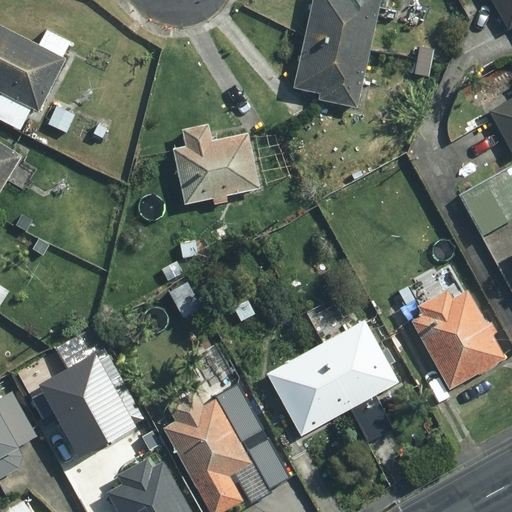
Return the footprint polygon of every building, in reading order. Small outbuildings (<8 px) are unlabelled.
[(305,35),(365,48),(375,0),(308,0),(302,33),(305,35)] [(511,0),(490,0),(506,27),(511,23),(511,0)] [(0,29),(0,93),(34,110),(59,59),(0,29)] [(353,105),(365,48),(305,35),(302,33),(291,87),(317,92),(316,98),(353,105)] [(416,59),(430,63),(433,49),(419,45),(416,59)] [(427,78),(430,63),(416,59),(413,75),(427,78)] [(511,95),(486,110),(511,156),(511,155),(511,95)] [(107,126),(95,121),(89,136),(102,141),(107,126)] [(182,147),(170,149),(181,204),(209,198),(210,203),(222,201),(221,195),(255,188),(244,133),(206,140),(204,125),(179,130),(182,147)] [(0,180),(14,157),(0,148),(0,180)] [(511,164),(457,195),(479,234),(511,215),(511,203),(507,195),(511,192),(511,164)] [(422,221),(409,228),(416,241),(429,234),(422,221)] [(38,237),(50,244),(56,233),(45,226),(38,237)] [(50,244),(38,237),(31,250),(42,257),(50,244)] [(192,241),(178,244),(180,256),(195,254),(192,241)] [(196,308),(180,281),(160,293),(176,320),(196,308)] [(420,315),(409,322),(446,388),(500,357),(488,334),(492,332),(487,323),(482,325),(463,292),(448,300),(443,291),(414,307),(420,315)] [(251,314),(244,301),(235,306),(242,319),(251,314)] [(396,326),(408,319),(399,302),(387,310),(396,326)] [(204,316),(188,316),(188,329),(204,328),(204,316)] [(345,403),(348,407),(366,439),(388,427),(370,394),(392,382),(358,321),(314,345),(314,346),(345,403)] [(298,434),(348,407),(345,403),(314,346),(264,374),(298,434)] [(0,474),(15,467),(18,455),(12,445),(32,435),(8,392),(0,396),(0,474)] [(173,422),(160,429),(205,511),(216,511),(238,500),(228,482),(239,476),(235,470),(247,463),(235,442),(261,428),(247,402),(220,417),(212,400),(199,407),(191,392),(165,407),(173,422)] [(98,454),(76,422),(47,443),(68,475),(98,454)] [(185,511),(157,463),(147,469),(141,460),(113,476),(118,485),(103,494),(113,511),(185,511)] [(26,511),(19,501),(0,511),(26,511)]
